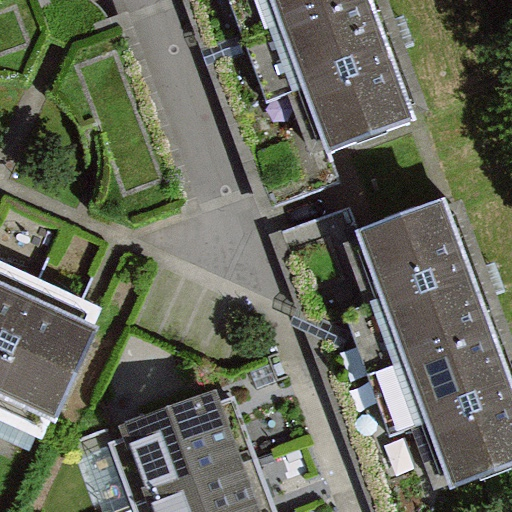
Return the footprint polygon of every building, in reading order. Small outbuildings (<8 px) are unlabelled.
[(428,115),(384,0),(239,0),(279,102),(307,91),(331,152),(428,115)] [(511,472),(511,326),(468,210),(327,256),(403,432),(427,432),(449,498),(471,490),(511,472)] [(91,340),(0,296),(0,401),(51,425),(91,340)] [(239,471),(218,411),(105,451),(127,510),(239,471)] [(253,511),(239,471),(127,510),(127,511),(253,511)]
